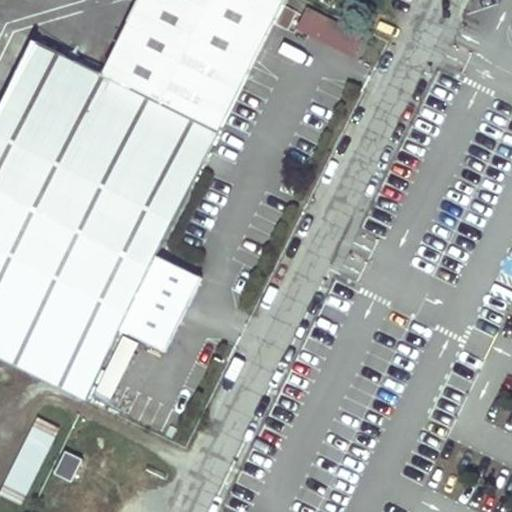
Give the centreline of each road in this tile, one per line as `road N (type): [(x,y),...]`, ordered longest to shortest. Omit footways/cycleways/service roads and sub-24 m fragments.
road 1 (unclassified): [(445,0),(192,511)]
road 2 (unknown): [(325,243),(505,344)]
